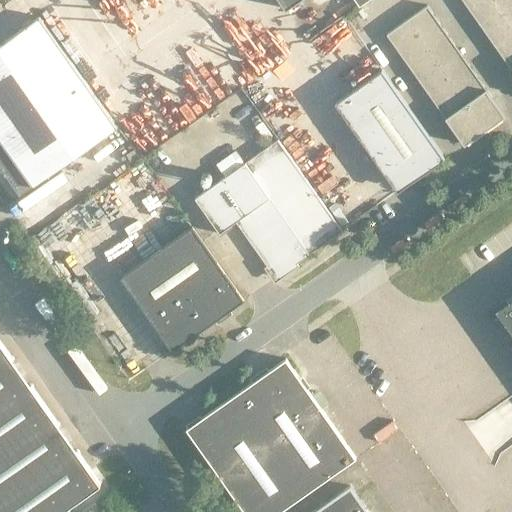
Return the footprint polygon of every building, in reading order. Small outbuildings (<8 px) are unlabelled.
[(511,0),(463,0),(511,68),(511,0)] [(428,4),(407,19),(387,33),(393,42),(393,43),(394,44),(400,51),(399,52),(400,53),(401,53),(413,70),(414,72),(419,79),(419,80),(420,81),(433,98),(432,98),(433,100),(434,100),(439,107),(440,109),(453,127),(465,143),(505,115),(493,98),(494,98),(428,4)] [(117,126),(39,16),(0,43),(0,170),(3,172),(6,176),(6,177),(19,195),(117,126)] [(445,157),(382,68),(336,101),(339,106),(343,103),(400,183),(419,170),(422,174),(445,157)] [(342,230),(278,138),(195,197),(220,232),(236,220),(276,277),(342,230)] [(205,183),(207,183),(208,183),(209,182),(210,181),(211,180),(212,179),(212,178),(212,177),(211,176),(211,175),(210,173),(209,173),(208,172),(206,172),(204,172),(203,173),(202,174),(201,175),(201,176),(201,177),(201,178),(201,179),(202,181),(202,182),(204,183),(205,183)] [(336,201),(330,206),(336,214),(343,209),(336,201)] [(244,299),(192,225),(120,276),(172,349),(244,299)] [(511,296),(496,308),(511,331),(511,296)] [(0,511),(59,511),(101,483),(77,450),(73,453),(55,427),(59,424),(31,384),(27,387),(9,361),(13,358),(0,340),(0,511)] [(277,511),(356,457),(287,357),(187,427),(247,511),(277,511)] [(369,511),(350,485),(312,511),(369,511)]
